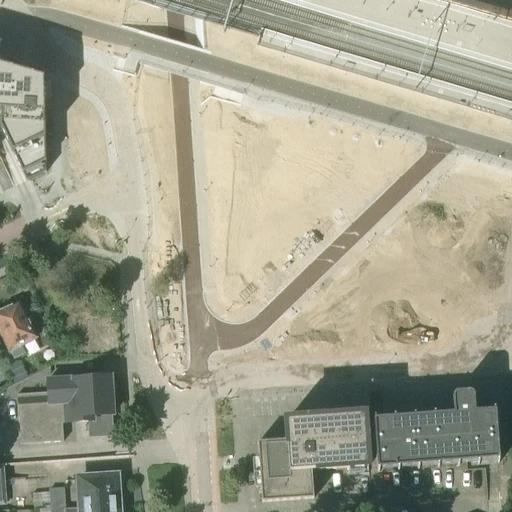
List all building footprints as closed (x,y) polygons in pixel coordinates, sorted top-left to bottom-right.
[(182,20),(181,25),(193,28),(187,52),(225,62),(232,32),(182,20)] [(0,160),(13,187),(26,181),(26,182),(46,173),(44,78),(40,77),(39,78),(28,75),(28,74),(25,73),(25,74),(14,71),(14,70),(10,68),(10,69),(0,66),(0,160)] [(350,114),(348,123),(387,129),(389,121),(350,114)] [(5,310),(0,312),(0,330),(3,337),(1,338),(7,350),(9,349),(14,359),(27,352),(22,342),(34,337),(18,304),(15,305),(11,305),(7,307),(5,310)] [(5,370),(13,386),(27,379),(19,363),(5,370)] [(47,393),(17,395),(20,445),(31,445),(31,451),(40,450),(39,444),(63,442),(62,423),(88,422),(88,438),(112,437),(111,416),(112,416),(109,377),(72,379),(73,380),(47,381),(47,393)] [(452,415),(372,420),(375,469),(498,461),(494,412),(474,413),(473,397),(472,395),(471,394),(469,393),(468,393),(455,393),(453,394),(452,395),(451,397),(451,399),(452,415)] [(286,441),(256,443),(260,503),(312,499),(310,471),(367,467),(363,415),(284,421),(286,441)] [(115,477),(79,479),(81,510),(117,507),(115,477)] [(63,489),(49,490),(51,511),(65,510),(63,489)]
